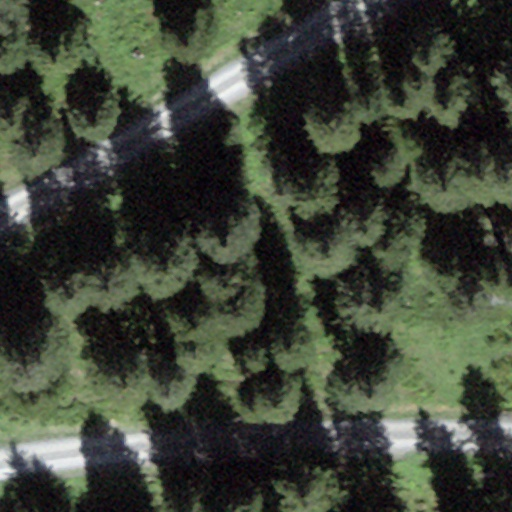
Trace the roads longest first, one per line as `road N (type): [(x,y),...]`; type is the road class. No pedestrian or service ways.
road 1 (track): [(0,464),(260,438),(511,433)]
road 2 (track): [(362,0),(0,221)]
